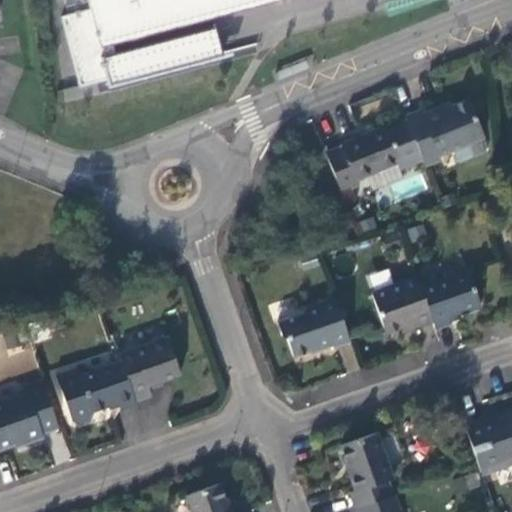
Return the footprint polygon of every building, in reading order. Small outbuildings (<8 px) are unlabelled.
[(89,0),(91,8),(63,15),(81,84),(113,76),(104,43),(129,36),(130,40),(145,36),(144,33),(270,0),(89,0)] [(418,112),(404,117),(405,121),(422,161),(424,167),(439,161),(437,155),(449,150),(456,165),(484,153),(477,138),(481,137),(465,100),(438,111),(436,108),(420,114),(418,112)] [(422,161),(405,121),(387,128),(402,163),(396,165),(398,171),(399,171),(422,161)] [(341,147),(325,153),(341,194),(358,187),(356,181),(366,177),(396,165),(402,163),(387,128),(386,126),(340,145),(341,147)] [(396,165),(366,177),(371,191),(402,179),(399,171),(398,171),(396,165)] [(371,289),(391,283),(387,269),(367,275),(371,289)] [(437,335),(439,340),(456,334),(455,330),(485,319),(471,282),(424,298),(437,335)] [(424,298),(420,287),(373,303),(389,346),(405,341),(417,337),(418,342),(437,335),(424,298)] [(333,347),(349,341),(334,296),(304,307),(302,312),(275,321),(280,334),(287,339),(292,354),(317,346),(318,349),(332,344),(333,347)] [(407,346),(418,342),(417,337),(405,341),(407,346)] [(165,339),(119,355),(121,361),(136,402),(150,397),(147,388),(179,377),(165,339)] [(120,410),(137,404),(136,402),(121,361),(79,376),(76,369),(55,376),(71,422),(78,425),(90,421),(93,415),(93,412),(118,403),(120,410)] [(41,434),(58,428),(42,382),(24,388),(26,394),(0,402),(0,450),(24,442),(26,444),(42,439),(41,434)] [(481,420),(464,426),(478,466),(482,476),(511,465),(511,413),(483,424),(481,420)] [(348,494),(354,510),(391,497),(386,482),(391,480),(375,435),(341,447),(350,473),(348,475),(354,492),(348,494)] [(233,511),(232,508),(228,509),(220,485),(187,497),(191,511),(233,511)] [(391,497),(354,510),(354,511),(401,511),(402,511),(396,495),(391,497)]
